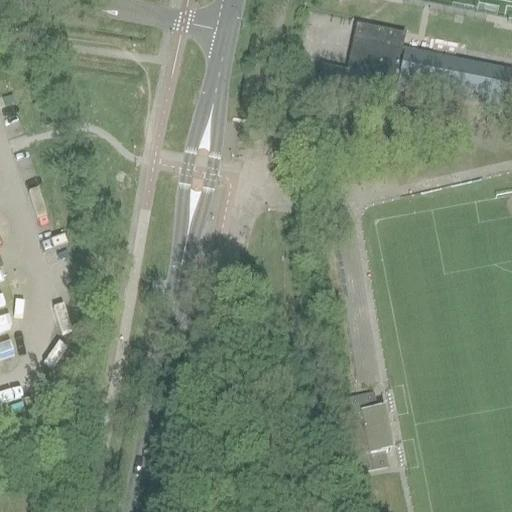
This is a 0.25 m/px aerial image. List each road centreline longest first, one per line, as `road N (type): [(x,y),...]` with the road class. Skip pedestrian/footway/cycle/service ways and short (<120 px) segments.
road 1 (secondary): [(132,511),(181,265)]
road 2 (track): [(171,315),(203,319),(303,511)]
road 3 (track): [(511,132),(277,136)]
road 4 (secondary): [(215,91),(188,159),(181,265)]
road 5 (secondary): [(181,265),(212,175),(215,91)]
road 6 (unclassified): [(75,0),(228,33)]
